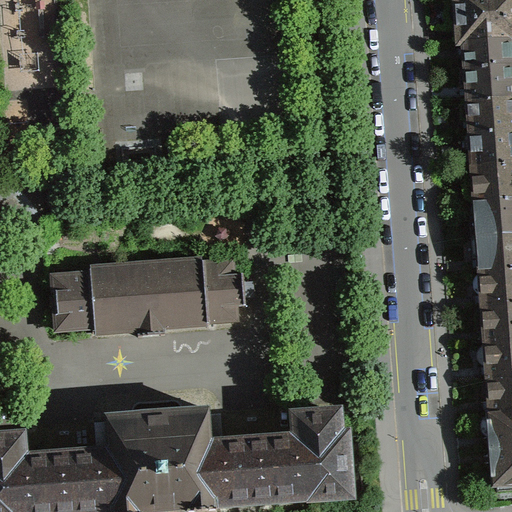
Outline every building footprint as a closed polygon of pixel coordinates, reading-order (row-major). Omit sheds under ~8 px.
[(453,23),(457,25),(458,44),(463,43),(492,41),(488,0),(454,0),(455,3),(452,5),(450,9),(449,13),(449,17),(451,20),(453,23)] [(511,0),(488,0),(492,41),(511,39),(511,0)] [(511,39),(492,41),(463,43),(464,52),(465,67),(465,69),(511,65),(511,39)] [(467,100),(467,101),(510,98),(511,97),(511,65),(465,69),(465,70),(464,70),(460,74),(461,85),(465,88),(466,88),(467,94),(467,100)] [(470,133),(511,130),(511,117),(510,98),(467,101),(467,102),(466,102),(463,106),(463,117),(468,121),(469,121),(469,126),(470,132),(470,133)] [(511,130),(470,133),(470,135),(469,135),(465,139),(466,150),(470,153),(471,153),(472,159),(472,165),(472,166),(511,162),(511,130)] [(473,173),(473,180),(471,182),(469,185),(468,188),(468,191),(470,195),(472,197),(475,199),(475,201),(511,198),(511,162),(472,166),(472,167),(473,173)] [(472,238),(511,234),(511,198),(475,201),(476,209),(476,217),(471,217),(472,236),(472,238)] [(511,270),(511,234),(472,238),(472,239),(473,258),(479,257),(480,266),(480,271),(480,273),(511,270)] [(244,278),(244,274),(240,274),(240,275),(233,275),(232,262),(205,264),(204,261),(200,261),(201,262),(182,264),(182,262),(178,263),(178,264),(160,265),(160,264),(156,264),(156,266),(137,267),(137,266),(133,266),(133,267),(115,269),(115,268),(110,268),(111,269),(92,270),(92,269),(88,269),(88,275),(53,277),(54,295),(57,330),(92,328),(93,333),(97,333),(97,332),(115,331),(115,332),(119,331),(119,330),(138,329),(138,337),(165,335),(164,327),(183,326),(183,327),(187,326),(187,325),(205,324),(205,325),(209,325),(209,322),(236,320),(235,306),(243,305),(243,306),(246,306),(246,301),(245,301),(244,278)] [(480,275),(481,275),(478,278),(476,280),(475,284),(475,287),(476,291),(479,293),(482,295),(482,300),(483,307),(483,308),(511,306),(511,270),(480,273),(480,275)] [(485,342),(485,343),(511,341),(511,306),(483,308),(483,310),(483,311),(482,311),(477,316),(478,326),(483,330),(484,330),(485,335),(485,342)] [(486,345),(486,346),(483,348),(481,350),(479,353),(479,356),(480,360),(481,362),(484,364),(487,365),(487,371),(488,378),(488,379),(511,377),(511,341),(485,343),(485,345),(486,345)] [(511,412),(511,377),(488,379),(488,381),(488,382),(487,382),(482,386),(483,397),(488,401),(490,401),(490,406),(491,414),(511,412)] [(22,436),(0,438),(0,511),(210,511),(216,511),(216,506),(311,499),(311,500),(351,497),(351,496),(347,435),(340,435),(339,413),(294,416),(296,439),(211,445),(209,409),(106,417),(108,453),(24,459),(22,436)] [(488,415),(488,417),(486,419),(484,421),(482,424),(482,427),(483,430),(484,433),(487,435),(490,436),(490,442),(491,449),(511,447),(511,412),(491,414),(488,414),(488,415)] [(511,447),(491,449),(491,451),(497,450),(498,462),(492,462),(493,475),(493,486),(498,485),(498,490),(511,489),(511,447)]
